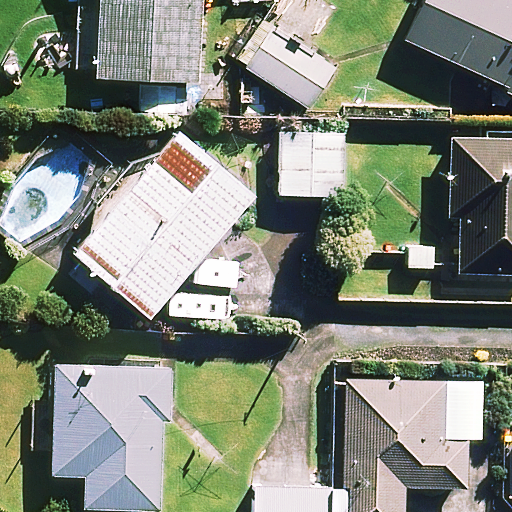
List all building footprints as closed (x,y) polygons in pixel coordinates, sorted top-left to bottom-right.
[(88,76),(87,84),(134,85),(134,112),(193,113),(197,0),(76,0),(74,76),(88,76)] [(511,2),(506,0),(422,0),(403,44),(511,94),(511,2)] [(331,72),(265,30),(240,69),(306,111),(331,72)] [(338,201),(341,137),(279,134),(276,198),(338,201)] [(247,202),(173,138),(68,258),(142,323),(247,202)] [(511,277),(511,144),(450,142),(447,219),(457,219),(455,275),(511,277)] [(52,404),(32,403),(30,458),(50,458),(49,477),(83,478),(82,511),(83,511),(155,511),(159,423),(166,423),(167,371),(53,368),(52,404)] [(441,385),(341,384),(339,491),(338,511),(400,511),(401,490),(463,491),(464,445),(440,444),(441,385)] [(329,511),(329,489),(254,488),(253,511),(329,511)]
